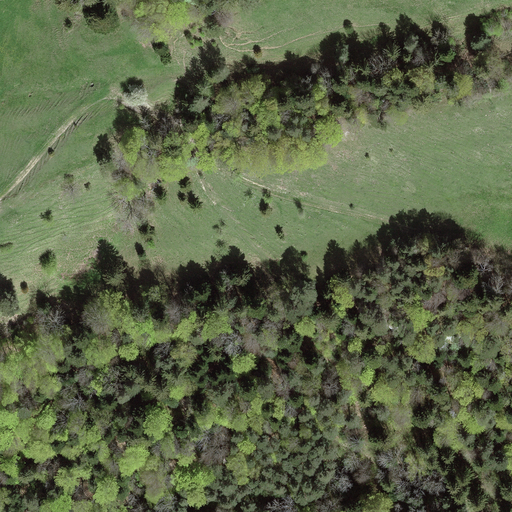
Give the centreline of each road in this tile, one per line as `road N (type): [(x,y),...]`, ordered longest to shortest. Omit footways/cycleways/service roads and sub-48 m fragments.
road 1 (track): [(511,490),(484,486),(436,425),(336,364),(276,301),(270,267),(200,186),(172,119),(119,96),(95,101),(0,199)]
road 2 (track): [(126,99),(163,77),(229,78),(442,30),(511,2)]
road 3 (track): [(172,119),(241,179),(459,244)]
road 4 (track): [(0,344),(68,308),(105,323),(149,357),(168,411)]
